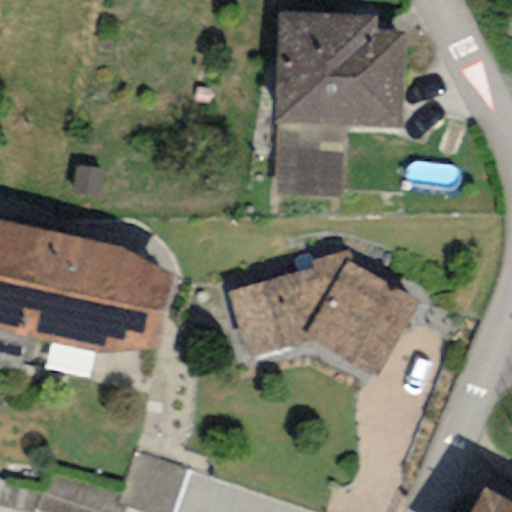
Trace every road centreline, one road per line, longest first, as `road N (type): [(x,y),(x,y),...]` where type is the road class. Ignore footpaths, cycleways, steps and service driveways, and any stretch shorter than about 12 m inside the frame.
road 1 (residential): [(427,511),(511,297)]
road 2 (residential): [(511,151),(438,0)]
